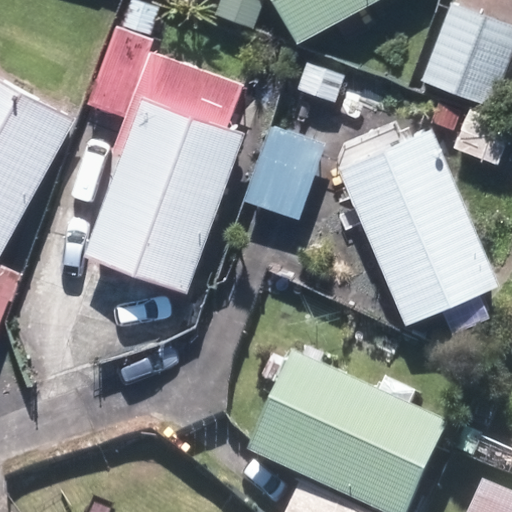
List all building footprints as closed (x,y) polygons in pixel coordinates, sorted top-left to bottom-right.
[(129,0),(125,11),(150,22),(158,0),(129,0)] [(269,0),(293,45),(378,0),(269,0)] [(417,81),(488,109),(511,43),(511,29),(447,5),(417,81)] [(293,90),(331,102),(339,76),(302,64),(293,90)] [(0,250),(71,123),(0,83),(0,250)] [(81,256),(182,295),(240,137),(140,100),(81,256)] [(428,123),(451,132),(458,112),(435,104),(428,123)] [(283,119),(251,197),(303,219),(335,140),(283,119)] [(401,328),(496,288),(429,132),(335,172),(401,328)] [(478,298),(438,315),(447,338),(487,321),(478,298)] [(274,388),(285,366),(269,358),(259,382),(274,388)] [(243,463),(353,511),(407,511),(443,431),(288,362),(243,463)] [(451,458),(471,465),(480,443),(460,436),(451,458)] [(466,511),(511,511),(511,508),(476,492),(466,511)]
